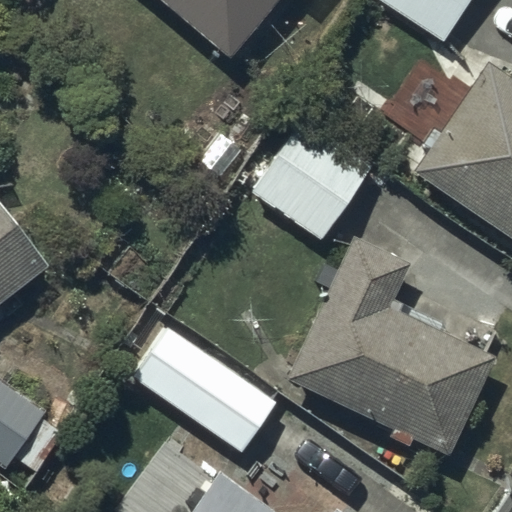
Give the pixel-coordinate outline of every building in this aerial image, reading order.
[(160,0),(227,56),(273,0),(160,0)] [(465,0),(377,0),(441,39),(465,0)] [(511,80),(484,61),(410,169),(511,238),(511,80)] [(320,238),(370,162),(299,115),(249,192),(320,238)] [(0,300),(45,265),(0,207),(0,300)] [(355,236),(284,376),(389,429),(386,435),(407,445),(410,437),(448,456),(496,360),(386,305),(408,262),(355,236)] [(273,405),(164,328),(131,375),(240,452),(273,405)] [(44,410),(0,379),(0,467),(3,469),(14,454),(36,470),(62,434),(40,417),(44,410)] [(151,511),(336,511),(333,509),(331,511),(274,511),(218,471),(210,482),(173,456),(139,503),(151,511)]
